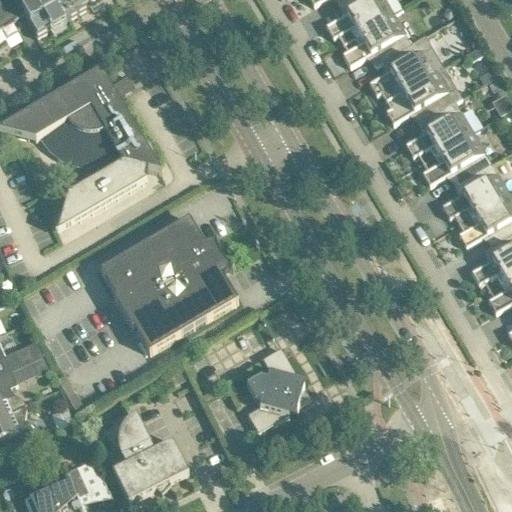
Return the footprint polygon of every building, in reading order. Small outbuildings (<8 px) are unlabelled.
[(16,24),(24,19),(37,42),(91,11),(90,10),(83,0),(0,0),(0,37),(2,36),(5,41),(4,41),(5,42),(21,33),(16,24)] [(308,0),(315,10),(332,0),(335,0),(341,9),(355,0),(308,0)] [(327,31),(334,44),(351,34),(356,41),(394,19),(383,0),(355,0),(341,9),(347,19),(327,31)] [(351,72),(355,69),(371,60),(377,71),(384,67),(383,66),(412,49),(394,19),(356,41),(360,49),(343,59),(351,72)] [(370,88),(377,101),(382,98),(387,106),(444,72),(426,40),(412,49),(383,66),(384,67),(390,76),(370,88)] [(414,118),(420,128),(462,103),(444,72),(387,106),(391,114),(387,116),(394,129),(414,118)] [(163,178),(102,75),(14,126),(0,134),(0,135),(37,145),(45,141),(47,145),(53,152),(61,158),(69,163),(78,166),(88,168),(92,168),(92,187),(69,200),(59,238),(148,186),(147,184),(149,174),(163,178)] [(423,168),(435,160),(474,138),(456,108),(463,104),(462,103),(420,128),(426,138),(406,150),(414,163),(418,160),(423,168)] [(423,178),(431,191),(450,179),(456,190),(492,168),(474,138),(435,160),(440,168),(423,178)] [(443,211),(450,224),(467,214),(472,222),(510,199),(492,168),(456,190),(462,200),(443,211)] [(459,240),(467,253),(487,241),(492,250),(493,251),(511,239),(511,202),(510,199),(472,222),(476,230),(459,240)] [(133,334),(135,333),(150,359),(239,306),(224,281),(231,271),(229,269),(226,266),(224,263),(222,260),(220,257),(219,254),(218,251),(217,249),(217,247),(204,248),(190,223),(101,276),(117,302),(115,303),(124,318),(133,334)] [(472,277),(480,290),(496,280),(501,288),(511,281),(511,239),(493,251),(492,250),(485,254),(491,265),(472,277)] [(489,305),(496,318),(511,309),(511,281),(501,288),(506,295),(489,305)] [(37,347),(4,360),(5,363),(11,374),(20,371),(23,369),(43,361),(37,347)] [(263,364),(270,377),(248,390),(261,413),(248,420),(259,438),(290,420),(297,422),(306,386),(299,385),(281,353),(280,353),(281,354),(263,364)] [(0,379),(11,375),(11,374),(5,363),(4,360),(0,362),(0,379)] [(11,375),(0,379),(0,421),(26,409),(27,408),(12,397),(10,392),(18,389),(11,375)] [(0,445),(4,444),(10,457),(28,449),(34,446),(25,425),(26,409),(0,421),(0,445)] [(121,457),(122,461),(126,469),(114,476),(129,507),(157,494),(163,500),(171,490),(170,487),(190,477),(174,446),(155,455),(137,418),(134,420),(131,422),(129,424),(126,426),(125,429),(123,431),(122,433),(121,437),(120,441),(119,445),(119,449),(120,454),(121,457)] [(70,489),(49,499),(54,511),(82,511),(78,503),(91,497),(83,479),(79,471),(65,478),(70,489)] [(13,507),(12,509),(12,511),(54,511),(49,499),(45,501),(37,504),(36,503),(35,501),(34,500),(32,499),(30,498),(28,498),(26,498),(23,499),(20,500),(17,501),(15,503),(14,504),(13,507)]
